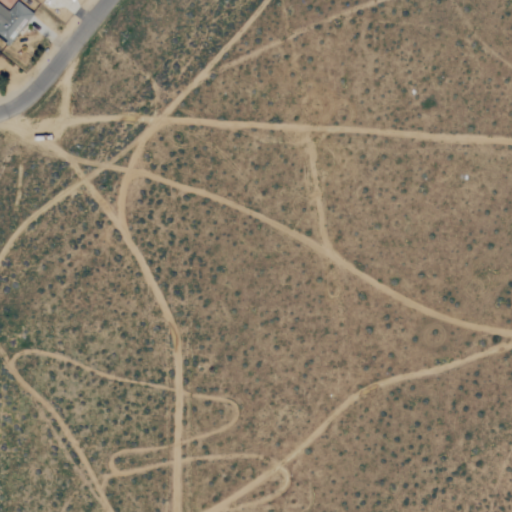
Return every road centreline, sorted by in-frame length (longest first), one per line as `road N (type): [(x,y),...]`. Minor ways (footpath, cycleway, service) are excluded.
road 1 (track): [(511,140),(0,116)]
road 2 (residential): [(0,114),(48,77),(107,0)]
